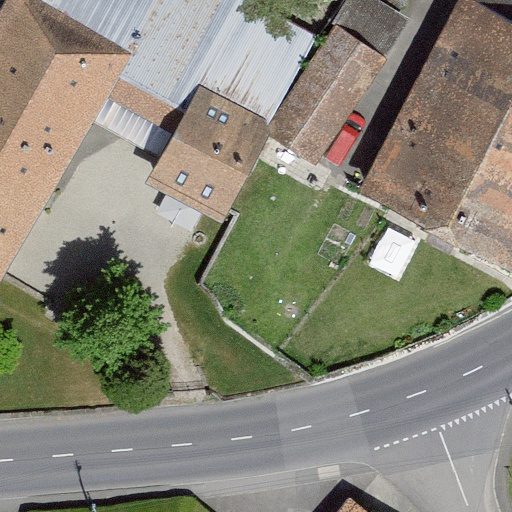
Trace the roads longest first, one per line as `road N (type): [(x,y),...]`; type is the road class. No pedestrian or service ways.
road 1 (secondary): [(0,460),(355,413),(432,392)]
road 2 (residential): [(475,511),(432,392)]
